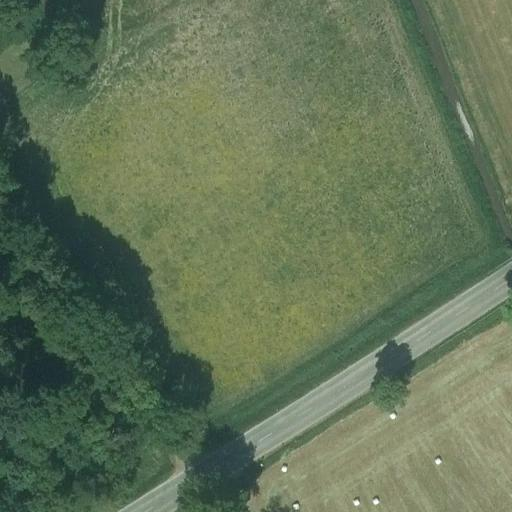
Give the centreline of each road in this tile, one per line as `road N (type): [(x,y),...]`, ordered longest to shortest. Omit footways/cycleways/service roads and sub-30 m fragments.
road 1 (secondary): [(200,477),(511,278)]
road 2 (unclassified): [(0,227),(200,477)]
